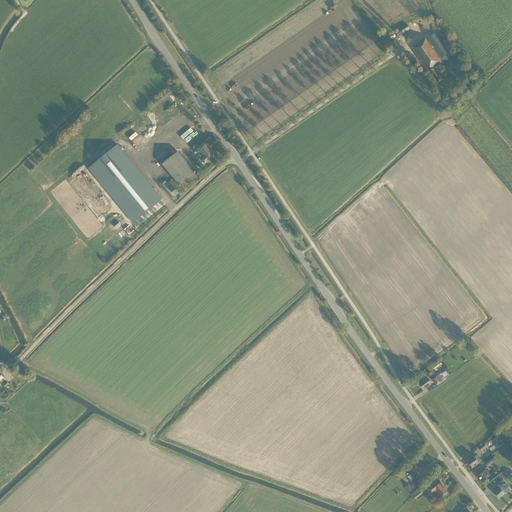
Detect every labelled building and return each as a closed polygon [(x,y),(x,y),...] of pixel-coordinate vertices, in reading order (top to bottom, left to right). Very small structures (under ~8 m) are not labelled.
[(401,28),(404,33),(410,29),(407,24),(401,28)] [(427,38),(412,49),(426,69),(427,68),(438,83),(442,79),(437,71),(440,68),(438,65),(443,61),(427,38)] [(395,45),(391,39),(386,42),(390,48),(395,45)] [(212,152),(213,151),(207,144),(208,143),(210,147),(215,143),(210,138),(206,141),(206,142),(205,143),(205,142),(196,149),(203,157),(200,159),(204,164),(215,155),(212,152)] [(162,199),(117,145),(88,168),(133,223),(162,199)] [(179,185),(194,173),(178,152),(162,164),(179,185)] [(164,186),(165,185),(171,193),(175,190),(169,182),(167,184),(165,181),(162,184),(164,186)] [(441,381),(445,378),(441,372),(437,375),(432,379),(437,385),(442,382),(441,381)] [(420,384),(424,390),(432,384),(427,378),(426,379),(425,377),(424,377),(422,378),(421,380),(423,382),(420,384)] [(468,462),(472,468),(480,463),(478,461),(481,459),(478,455),(475,457),(468,462)] [(484,463),(488,467),(496,460),(492,456),(484,463)] [(416,470),(417,468),(416,466),(414,466),(408,471),(406,473),(408,476),(410,474),(414,479),(413,481),(416,486),(420,483),(418,480),(420,479),(418,477),(420,475),(416,470)] [(477,475),(483,482),(491,475),(485,468),(484,469),(477,475)] [(498,486),(501,488),(495,494),(499,499),(505,493),(504,492),(510,486),(504,480),(498,486)] [(437,486),(435,483),(427,489),(432,495),(437,491),(441,497),(447,493),(447,492),(443,487),(444,486),(441,483),(437,486)] [(425,492),(422,490),(414,497),(416,499),(425,492)]
